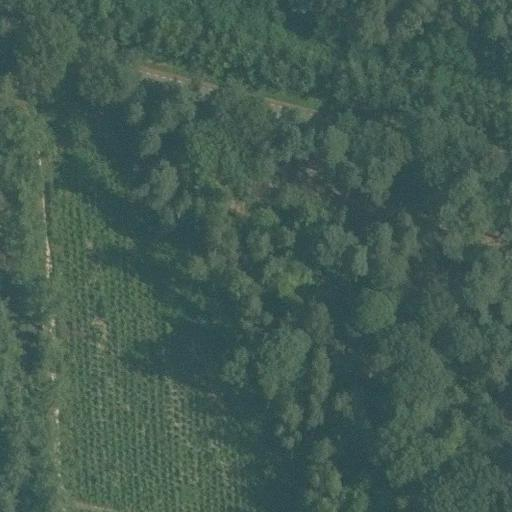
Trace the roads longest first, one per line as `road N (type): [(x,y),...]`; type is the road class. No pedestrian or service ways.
road 1 (unclassified): [(0,39),(511,170)]
road 2 (track): [(14,43),(42,195),(58,511)]
